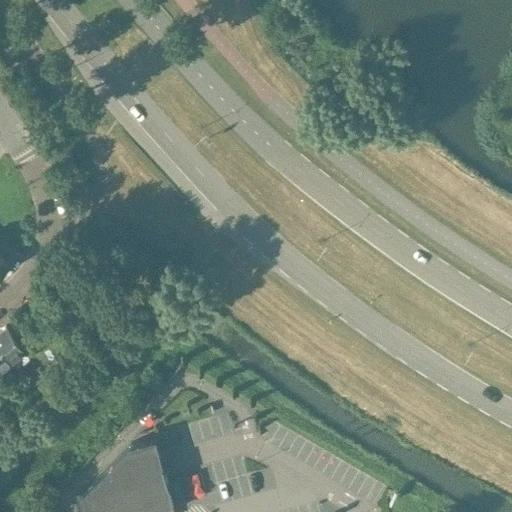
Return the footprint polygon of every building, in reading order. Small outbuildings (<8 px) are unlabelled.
[(92,337),(109,319),(100,311),(84,330),(92,337)] [(6,325),(0,329),(0,346),(10,359),(24,348),(6,325)] [(0,346),(0,367),(10,359),(0,346)] [(39,386),(32,391),(41,403),(48,397),(39,386)] [(25,412),(18,418),(26,427),(33,421),(25,412)] [(87,511),(154,511),(153,510),(171,505),(173,510),(175,510),(172,499),(178,497),(175,484),(169,486),(166,477),(160,453),(155,436),(130,443),(82,491),(81,492),(80,493),(80,494),(79,495),(79,497),(78,498),(78,499),(78,500),(77,502),(78,503),(78,504),(78,505),(79,511),(87,511),(88,511),(87,511)]
